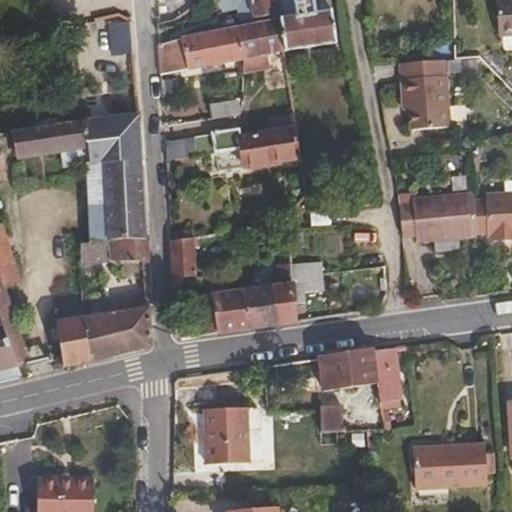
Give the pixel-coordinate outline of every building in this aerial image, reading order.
[(245,0),(250,21),(274,17),(270,0),(245,0)] [(270,0),(274,17),(280,47),(333,40),(329,6),(311,9),(309,0),(270,0)] [(511,0),(490,0),(489,26),(511,27),(511,0)] [(280,47),(274,17),(250,21),(233,24),(239,55),(280,47)] [(127,20),(110,23),(113,52),(129,50),(127,20)] [(239,55),(233,24),(180,34),(164,38),(155,41),(157,72),(239,55)] [(440,57),(394,61),(397,96),(405,95),(406,107),(407,126),(445,123),(440,57)] [(405,95),(397,96),(398,108),(406,107),(405,95)] [(141,232),(135,114),(10,129),(15,155),(59,150),(61,164),(102,160),(106,238),(141,236),(141,232)] [(236,125),(210,130),(215,166),(295,155),(297,154),(293,125),(236,132),(236,125)] [(161,139),(162,156),(193,151),(190,134),(161,139)] [(511,228),(511,186),(484,187),(483,229),(486,229),(486,233),(503,234),(503,228),(511,228)] [(473,232),(471,188),(412,192),(413,234),(473,232)] [(167,237),(170,275),(190,270),(187,234),(167,237)] [(0,321),(16,365),(24,362),(0,289),(0,279),(12,275),(0,236),(0,321)] [(286,259),(287,280),(300,279),(300,270),(317,268),(316,257),(286,259)] [(291,318),(287,280),(262,284),(268,322),(291,318)] [(268,322),(262,284),(239,286),(245,325),(268,322)] [(245,325),(239,286),(207,291),(210,312),(189,316),(189,332),(245,325)] [(144,303),(80,314),(86,356),(146,342),(144,303)] [(52,319),(59,363),(86,356),(80,314),(52,319)] [(0,370),(16,365),(0,321),(0,370)] [(397,400),(389,345),(370,347),(374,380),(378,402),(397,400)] [(370,347),(314,355),(319,387),(374,380),(370,347)] [(313,390),(302,390),(302,401),(313,401),(313,390)] [(316,404),(316,407),(317,430),(350,428),(349,403),(316,404)] [(241,406),(199,407),(202,462),(244,460),(241,406)] [(373,418),(373,427),(382,427),(380,418),(373,418)] [(482,442),(446,444),(447,450),(410,452),(412,486),(484,483),(482,442)] [(84,511),(87,476),(32,475),(30,511),(84,511)]
